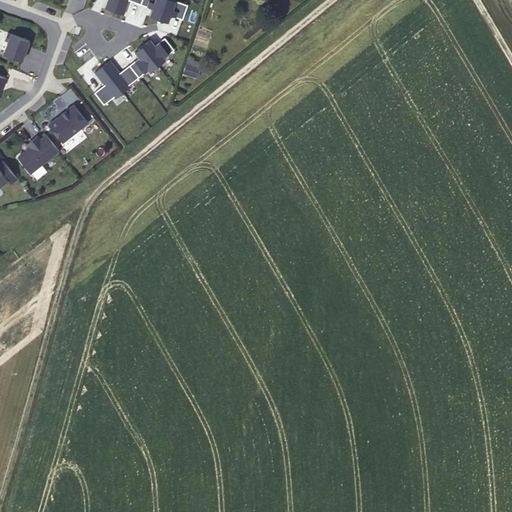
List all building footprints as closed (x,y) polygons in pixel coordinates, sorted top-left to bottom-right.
[(171,15),(183,20),(188,6),(172,0),(108,0),(105,9),(123,15),(129,0),(153,9),(150,16),(168,22),(171,15)] [(9,35),(2,53),(22,60),(28,42),(9,35)] [(105,86),(95,94),(104,105),(114,98),(116,99),(131,87),(129,86),(149,70),(151,72),(166,60),(165,58),(175,50),(165,38),(155,46),(151,40),(136,52),(140,58),(120,74),(110,61),(95,73),(105,86)] [(194,48),(192,54),(204,58),(201,67),(204,68),(208,53),(194,48)] [(204,58),(192,54),(189,63),(201,67),(204,58)] [(70,103),(46,124),(62,144),(87,125),(70,103)] [(44,132),(16,157),(29,173),(58,150),(44,132)] [(0,185),(7,179),(10,183),(17,178),(4,162),(0,165),(0,185)]
